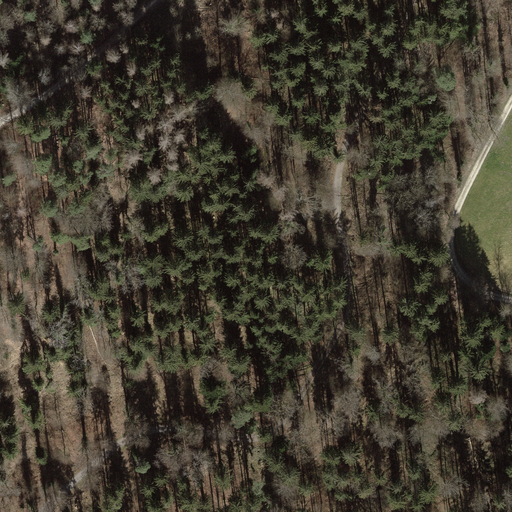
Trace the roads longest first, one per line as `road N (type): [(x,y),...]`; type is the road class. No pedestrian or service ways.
road 1 (track): [(412,0),(340,164),(348,313),(290,414),(252,441),(191,429),(130,440),(91,463),(42,511)]
road 2 (track): [(511,301),(463,277),(451,233),(511,101)]
road 3 (track): [(156,0),(98,54),(0,122)]
